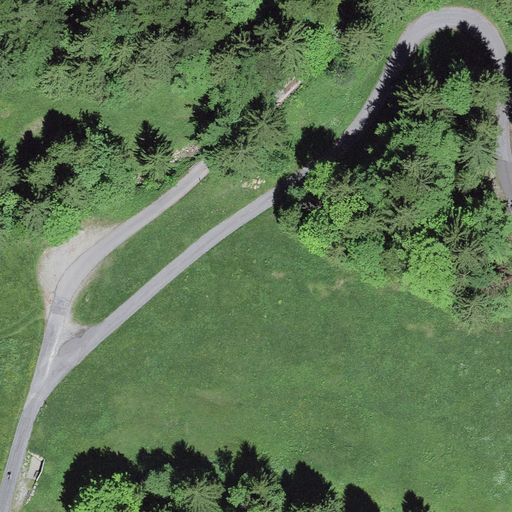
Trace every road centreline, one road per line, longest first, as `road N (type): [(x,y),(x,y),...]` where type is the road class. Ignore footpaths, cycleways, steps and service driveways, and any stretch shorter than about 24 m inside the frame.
road 1 (residential): [(7,511),(26,425),(59,369),(108,321),(357,131),(422,27),(460,23),(492,51),(497,68),(485,147),(511,205)]
road 2 (track): [(339,0),(308,74),(201,175),(89,259),(60,311),(59,369)]
